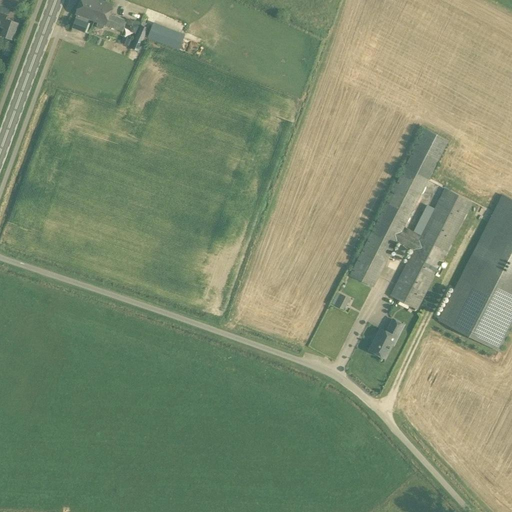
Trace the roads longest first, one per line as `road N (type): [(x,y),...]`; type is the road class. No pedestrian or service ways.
road 1 (unclassified): [(0,258),(336,376),(389,419),(474,511)]
road 2 (primary): [(0,150),(56,0)]
